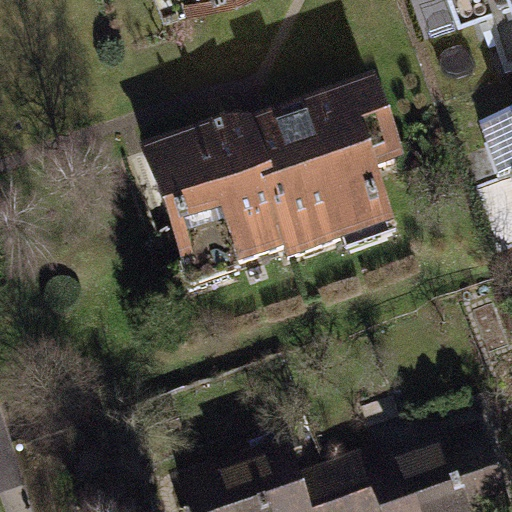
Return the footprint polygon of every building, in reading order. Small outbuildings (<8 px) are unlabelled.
[(159,0),(164,12),(192,2),(190,0),(159,0)] [(511,0),(451,0),(459,22),(486,12),(506,69),(511,67),(511,0)] [(221,137),(150,163),(187,268),(188,270),(229,255),(233,266),(235,265),(284,248),(289,260),(342,241),(345,240),(341,228),(382,214),(381,212),(367,172),(395,162),(372,96),(273,132),(276,142),(255,150),(251,139),(225,148),(221,137)] [(511,114),(481,125),(499,178),(511,173),(511,114)] [(388,209),(381,212),(382,214),(341,228),(345,240),(342,241),(347,255),(398,236),(388,209)] [(188,270),(187,268),(180,270),(191,298),(241,280),(235,265),(233,266),(229,255),(188,270)] [(72,439),(79,459),(108,449),(101,429),(72,439)] [(387,451),(326,472),(341,511),(368,511),(379,508),(380,511),(507,511),(481,439),(394,469),(387,451)] [(341,511),(326,472),(296,483),(286,455),(185,491),(192,511),(341,511)]
